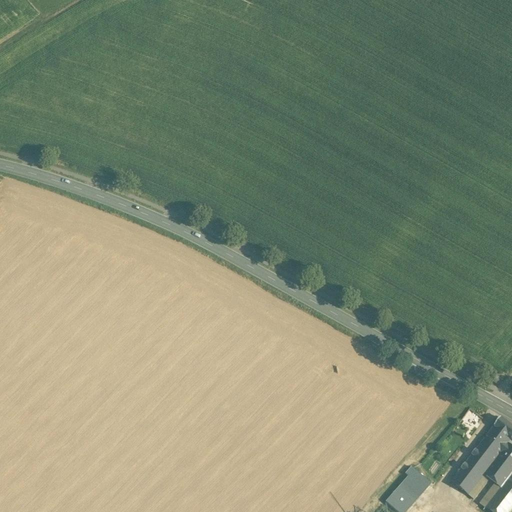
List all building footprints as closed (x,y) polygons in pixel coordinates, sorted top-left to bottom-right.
[(511,428),(501,420),(476,455),(493,467),(506,449),(510,444),(511,445),(511,428)] [(489,484),(494,488),(501,493),(511,477),(511,452),(506,449),(493,467),(484,480),(489,484)] [(453,486),(470,499),(484,480),(493,467),(476,455),(453,486)] [(487,511),(488,511),(511,511),(511,477),(501,493),(487,511)] [(409,478),(386,503),(395,511),(407,511),(425,493),(409,478)] [(475,503),(489,484),(484,480),(470,499),(475,503)] [(487,511),(501,493),(494,488),(480,506),(487,511)]
